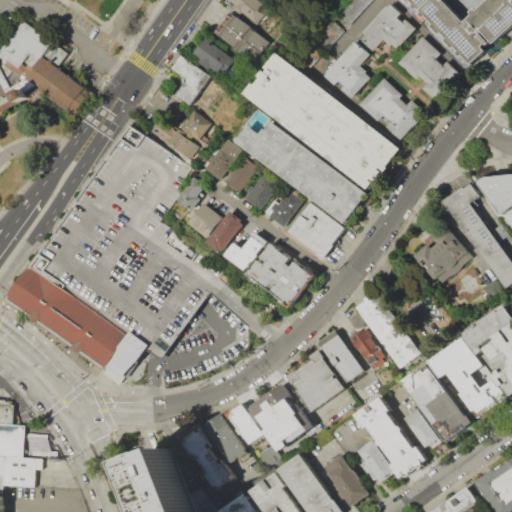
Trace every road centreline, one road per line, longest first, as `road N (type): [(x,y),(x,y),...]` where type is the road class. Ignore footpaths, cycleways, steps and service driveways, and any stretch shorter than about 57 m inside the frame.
road 1 (residential): [(286,348),(511,65)]
road 2 (tertiary): [(0,286),(93,148),(103,119)]
road 3 (residential): [(344,284),(217,192)]
road 4 (residential): [(155,409),(217,394),(286,348)]
road 5 (residential): [(397,511),(511,429)]
